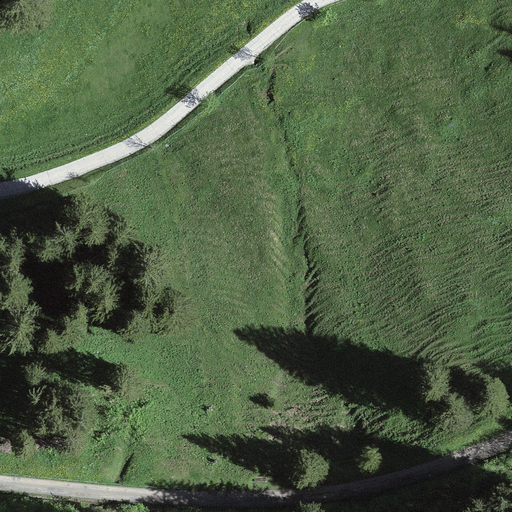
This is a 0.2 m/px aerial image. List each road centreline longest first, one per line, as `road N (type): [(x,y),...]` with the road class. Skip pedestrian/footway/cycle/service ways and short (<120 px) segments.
road 1 (track): [(0,487),(270,498),(473,456),(511,439)]
road 2 (track): [(322,0),(119,151),(0,187)]
